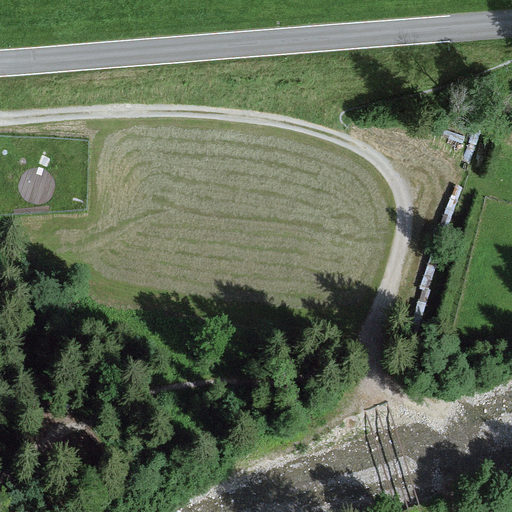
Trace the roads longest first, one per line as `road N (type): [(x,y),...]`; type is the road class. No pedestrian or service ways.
road 1 (track): [(363,356),(404,212),(396,179),(366,150),(313,129),(205,111),(0,116)]
road 2 (tertiary): [(0,62),(511,23)]
